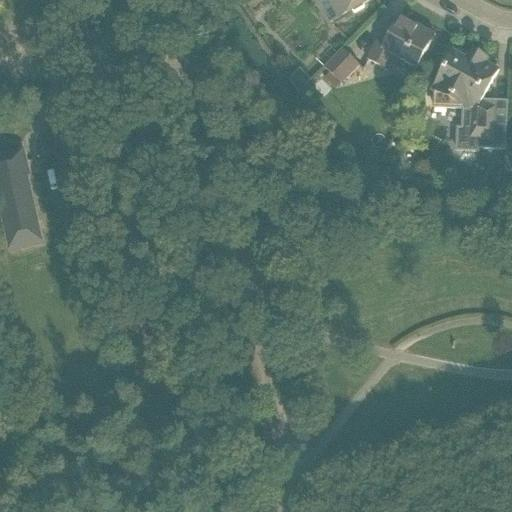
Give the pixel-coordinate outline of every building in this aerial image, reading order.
[(323,0),(319,3),(331,24),(352,11),(354,14),(364,8),(362,5),(371,0),(323,0)] [(417,70),(435,36),(399,17),(392,29),(386,25),(367,61),(388,72),(395,58),(417,70)] [(342,49),(323,68),(341,86),(359,67),(342,49)] [(486,63),(488,59),(473,51),(468,61),(453,53),(431,93),(432,94),(432,109),(462,110),(461,128),(456,128),(455,152),(478,153),(478,150),(505,151),(506,123),(494,122),(495,108),(482,101),(498,70),(486,63)] [(301,70),(290,80),(291,82),(300,94),(312,81),(301,70)] [(23,152),(0,156),(0,211),(9,253),(42,245),(27,177),(29,176),(23,152)]
